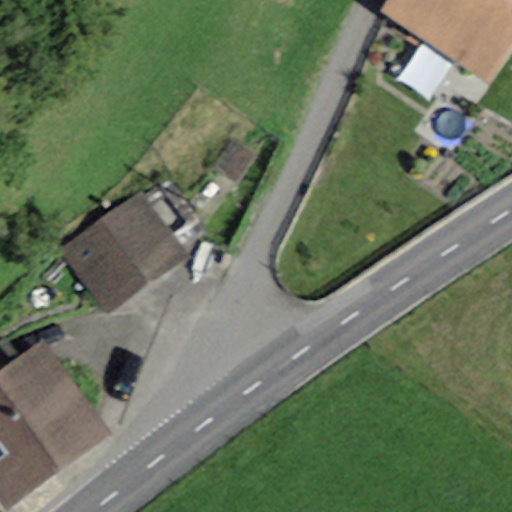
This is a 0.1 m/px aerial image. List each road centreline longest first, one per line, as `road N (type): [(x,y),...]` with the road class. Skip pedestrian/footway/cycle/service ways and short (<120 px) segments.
road 1 (residential): [(194,417),(374,0)]
road 2 (tertiary): [(511,198),(194,417)]
road 3 (tertiary): [(194,417),(86,511)]
